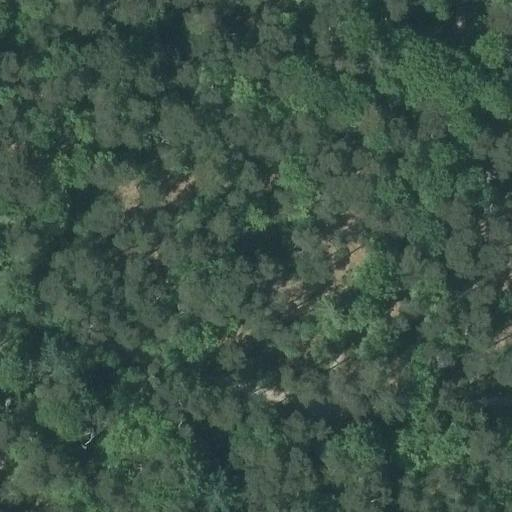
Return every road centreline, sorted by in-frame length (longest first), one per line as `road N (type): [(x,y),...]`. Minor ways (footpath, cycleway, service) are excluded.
road 1 (unknown): [(511,489),(452,501),(381,483),(370,436),(369,400),(494,0)]
road 2 (track): [(308,405),(449,23),(448,0)]
road 3 (track): [(308,405),(0,318)]
road 4 (unknown): [(257,393),(240,401),(88,398),(0,385)]
road 5 (track): [(511,398),(425,416),(369,400),(308,405)]
